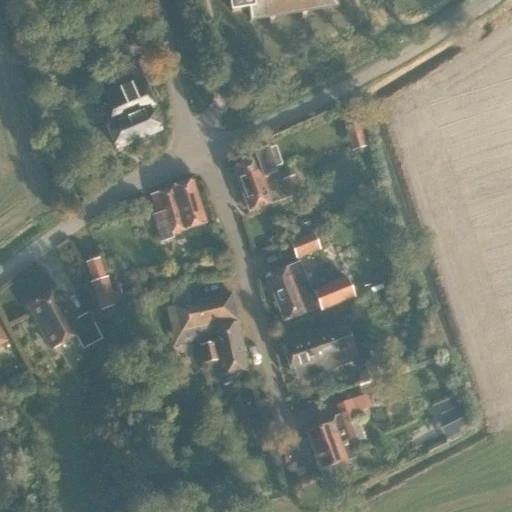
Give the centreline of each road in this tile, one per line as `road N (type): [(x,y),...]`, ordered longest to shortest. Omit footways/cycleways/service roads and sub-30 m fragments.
road 1 (tertiary): [(197,151),(393,65),(489,0)]
road 2 (residential): [(197,151),(297,464)]
road 3 (tertiary): [(0,274),(103,200),(197,151)]
road 4 (unclassified): [(197,151),(181,116),(155,0)]
